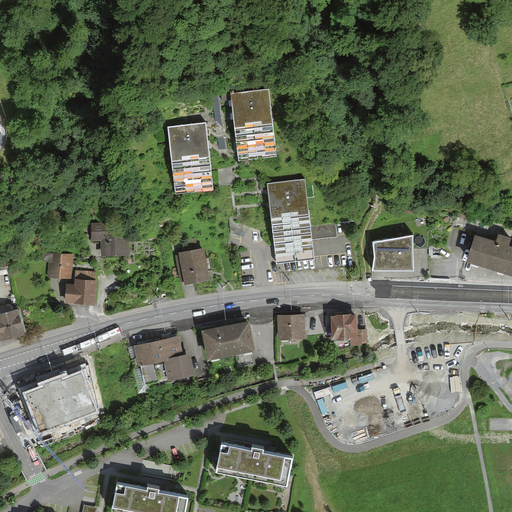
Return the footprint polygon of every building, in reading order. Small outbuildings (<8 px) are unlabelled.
[(231,94),(238,160),(280,156),(272,90),(231,94)] [(206,122),(168,126),(176,193),(213,189),(206,122)] [(306,178),(268,182),(277,263),(315,258),(306,178)] [(129,254),(128,219),(93,220),(93,239),(103,239),(104,255),(129,254)] [(496,241),(475,234),(467,260),(511,274),(511,245),(509,245),(511,239),(498,235),(496,241)] [(412,236),(373,242),(373,270),(413,271),(412,236)] [(208,278),(202,250),(181,254),(187,282),(208,278)] [(71,277),(72,253),(50,251),(49,276),(71,277)] [(95,305),(96,271),(78,270),(77,284),(67,284),(67,305),(95,305)] [(19,310),(0,315),(0,337),(1,341),(25,335),(19,310)] [(303,316),(280,317),(281,338),(303,337),(303,316)] [(356,316),(333,317),(334,339),(357,338),(356,316)] [(247,324),(205,333),(210,358),(252,350),(247,324)] [(178,338),(136,347),(140,365),(165,360),(170,379),(192,374),(188,356),(182,357),(178,338)] [(39,386),(23,392),(28,406),(38,434),(98,412),(82,370),(62,377),(61,374),(38,382),(39,386)] [(253,449),(223,444),(218,471),(290,484),(295,457),(265,452),(265,449),(253,447),(253,449)] [(147,489),(116,484),(112,511),(117,511),(186,511),(189,496),(159,491),(159,489),(147,487),(147,489)]
